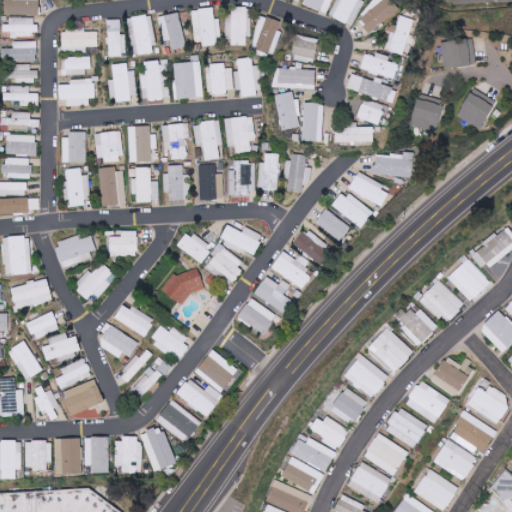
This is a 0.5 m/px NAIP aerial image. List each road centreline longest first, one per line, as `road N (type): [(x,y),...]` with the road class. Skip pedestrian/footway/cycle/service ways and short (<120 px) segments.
road 1 (secondary): [(188,511),(351,307),(511,161)]
road 2 (residential): [(0,230),(267,212),(300,228)]
road 3 (residential): [(44,227),(59,280),(95,333),(132,428)]
road 4 (residential): [(55,226),(56,33),(75,17)]
road 5 (residential): [(56,127),(264,109)]
road 6 (residential): [(132,428),(153,415),(259,279)]
road 7 (residential): [(251,0),(341,30),(349,56),(337,96)]
road 8 (residential): [(259,279),(351,162)]
road 9 (residential): [(95,333),(167,246),(173,218)]
road 10 (residential): [(0,434),(132,428)]
